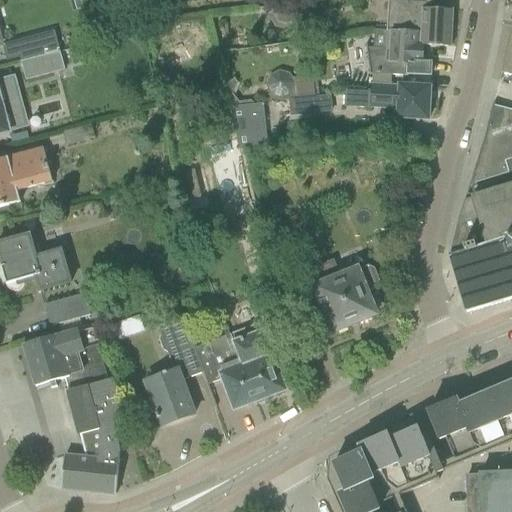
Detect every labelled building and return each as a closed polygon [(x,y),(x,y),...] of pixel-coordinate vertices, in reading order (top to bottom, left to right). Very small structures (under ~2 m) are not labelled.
[(425,10),(425,4),(411,3),(411,0),(383,0),(384,3),(387,3),(386,32),(374,31),(374,32),(419,34),(419,46),(422,46),(450,48),(452,11),(425,10)] [(511,27),(501,74),(502,74),(511,76),(511,24),(511,25),(511,27)] [(3,45),(2,46),(2,47),(6,62),(19,59),(20,63),(59,52),(59,53),(54,32),(3,45)] [(369,75),(372,75),(391,76),(407,77),(407,76),(430,77),(430,64),(432,64),(432,63),(421,62),(422,46),(419,46),(419,34),(374,32),(374,50),(366,50),(369,75)] [(59,52),(20,63),(26,81),(64,71),(59,53),(59,52)] [(267,78),(264,88),(270,98),(280,101),(317,96),(315,77),(290,80),(287,75),(277,72),(267,78)] [(1,106),(19,102),(13,80),(0,82),(0,136),(9,134),(1,106)] [(232,95),(237,83),(233,80),(231,82),(224,84),(238,150),(266,147),(262,105),(255,106),(251,101),(239,103),(232,95)] [(343,92),(342,109),(396,110),(395,119),(408,120),(428,120),(429,89),(409,88),(391,87),(372,86),(369,86),(369,92),(343,92)] [(458,219),(449,257),(465,314),(511,300),(511,112),(511,111),(492,106),(483,141),(469,186),(472,197),(470,198),(470,199),(464,201),(458,219)] [(65,148),(93,141),(89,128),(62,135),(65,148)] [(205,141),(222,214),(251,207),(234,134),(205,141)] [(16,193),(51,184),(42,149),(0,160),(0,208),(19,204),(16,193)] [(182,204),(209,197),(202,169),(175,176),(182,204)] [(267,263),(283,260),(278,235),(262,238),(267,263)] [(36,249),(31,250),(27,236),(0,244),(0,259),(2,268),(1,268),(6,286),(7,287),(8,289),(9,290),(10,290),(11,291),(13,291),(14,291),(16,291),(17,291),(18,290),(19,290),(20,289),(21,287),(22,286),(22,285),(22,283),(22,281),(31,279),(35,295),(72,286),(63,252),(39,258),(36,249)] [(368,267),(338,279),(332,263),(298,277),(295,271),(269,280),(279,307),(311,296),(319,317),(324,315),(332,333),(360,321),(363,322),(366,321),(368,318),(375,316),(365,293),(377,288),(379,282),(374,269),(368,267)] [(49,328),(89,318),(84,296),(43,307),(49,328)] [(194,349),(185,323),(159,332),(161,337),(158,342),(162,352),(167,354),(174,375),(140,387),(148,412),(155,409),(162,428),(193,416),(181,381),(203,374),(194,349)] [(79,436),(99,431),(98,425),(113,427),(111,420),(123,416),(96,325),(23,346),(35,388),(65,380),(79,436)] [(268,348),(277,345),(270,326),(259,331),(257,327),(194,349),(203,374),(208,386),(209,385),(207,381),(221,376),(234,410),(284,391),(268,348)] [(511,443),(511,383),(487,394),(499,423),(508,445),(511,443)] [(508,445),(499,423),(487,394),(461,405),(483,456),(508,445)] [(461,405),(458,406),(456,401),(427,413),(439,442),(444,439),(456,467),(483,456),(461,405)] [(129,435),(123,416),(111,420),(113,427),(98,425),(99,431),(98,460),(118,462),(120,451),(116,439),(129,435)] [(427,434),(420,437),(417,429),(389,441),(410,492),(438,480),(436,475),(443,472),(434,450),(427,434)] [(389,441),(387,435),(358,447),(360,453),(361,453),(372,479),(382,504),(410,492),(389,441)] [(343,491),(372,479),(361,453),(360,453),(332,465),(343,491)] [(118,462),(98,460),(64,456),(60,491),(115,497),(118,462)] [(511,511),(511,474),(479,476),(479,477),(466,477),(467,511),(511,511)] [(377,506),(382,504),(372,479),(343,491),(344,492),(338,495),(345,511),(377,511),(379,511),(377,506)]
